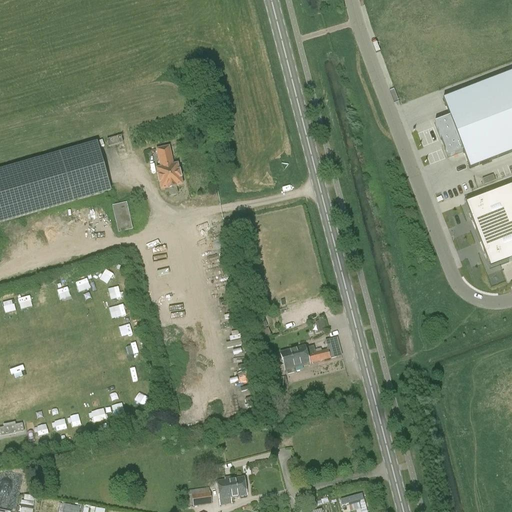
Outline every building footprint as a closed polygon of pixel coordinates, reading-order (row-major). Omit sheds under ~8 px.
[(449,118),(434,123),(447,158),(462,152),(462,154),(463,154),(466,162),(466,163),(468,170),(511,153),(511,73),(442,100),(445,107),(448,115),(449,118)] [(121,137),(106,141),(108,148),(123,144),(121,137)] [(0,224),(111,193),(97,142),(0,170),(0,224)] [(178,195),(176,188),(182,186),(177,165),(173,166),(169,147),(156,150),(160,168),(156,170),(161,191),(167,189),(168,197),(178,195)] [(511,186),(465,205),(489,269),(511,260),(511,186)] [(132,230),(126,204),(112,207),(118,233),(132,230)] [(231,221),(224,222),(226,234),(233,233),(231,221)] [(0,267),(7,264),(8,267),(21,260),(14,247),(18,245),(10,231),(0,235),(0,252),(3,259),(0,260),(0,267)] [(106,311),(107,319),(122,317),(120,309),(106,311)] [(257,320),(261,330),(267,327),(263,318),(257,320)] [(316,322),(317,333),(325,332),(324,322),(316,322)] [(260,332),(266,344),(273,341),(268,329),(260,332)] [(314,347),(305,349),(304,347),(280,354),(284,371),(285,371),(287,375),(294,374),(294,369),(309,365),(342,357),(337,338),(325,342),(327,350),(315,353),(314,347)] [(132,344),(120,345),(122,357),(133,356),(132,344)] [(285,378),(275,380),(277,388),(287,385),(285,378)] [(123,404),(112,407),(114,417),(125,414),(123,404)] [(68,417),(70,427),(81,425),(79,415),(68,417)] [(0,438),(25,433),(22,422),(0,427),(0,438)] [(56,431),(63,429),(61,422),(54,424),(56,431)] [(243,478),(232,480),(235,499),(246,497),(243,478)] [(208,489),(185,492),(188,508),(193,507),(193,508),(211,505),(209,493),(208,489)] [(366,511),(363,494),(339,499),(341,511),(351,511),(360,510),(360,511),(366,511)] [(21,500),(19,511),(32,511),(34,502),(21,500)] [(44,502),(42,511),(55,511),(57,505),(44,502)]
